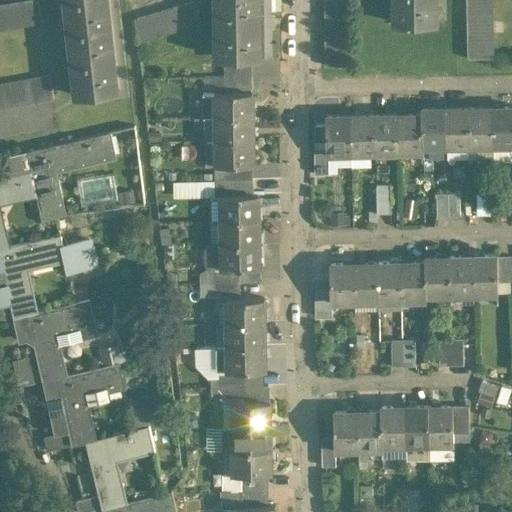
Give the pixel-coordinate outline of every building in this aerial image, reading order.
[(39,0),(19,0),(4,2),(8,26),(42,20),(39,0)] [(109,0),(65,0),(72,61),(70,61),(70,62),(72,62),(75,93),(119,88),(109,0)] [(194,0),(193,0),(182,3),(189,24),(201,21),(194,0)] [(260,0),(215,0),(216,54),(261,54),(260,0)] [(394,0),(394,21),(437,21),(437,0),(394,0)] [(492,0),(467,0),(468,10),(492,10),(492,0)] [(182,3),(170,7),(177,28),(189,24),(182,3)] [(350,6),(326,6),(326,18),(350,18),(350,6)] [(170,7),(159,11),(165,32),(177,28),(170,7)] [(492,10),(468,10),(468,22),(493,21),(492,10)] [(159,11),(147,14),(153,35),(165,32),(159,11)] [(147,14),(134,18),(137,40),(153,35),(147,14)] [(350,18),(326,18),(326,29),(350,29),(350,18)] [(493,21),(468,22),(468,33),(493,32),(493,21)] [(350,29),(326,29),(326,41),(350,41),(350,29)] [(493,32),(468,33),(468,44),(493,44),(493,32)] [(350,41),(326,41),(326,52),(350,52),(350,41)] [(493,44),(468,44),(469,57),(493,56),(493,44)] [(350,52),(326,52),(326,65),(350,65),(350,52)] [(251,62),(226,62),(226,75),(251,74),(251,62)] [(50,74),(16,79),(20,103),(54,97),(50,74)] [(251,74),(226,75),(226,87),(252,86),(251,74)] [(226,87),(226,75),(205,75),(205,87),(226,87)] [(16,79),(0,82),(0,106),(20,103),(16,79)] [(253,90),(215,91),(203,92),(204,116),(216,116),(216,115),(253,114),(253,90)] [(511,105),(493,106),(494,144),(511,143),(511,105)] [(471,144),(470,106),(446,107),(447,145),(447,157),(471,156),(471,144)] [(494,144),(493,106),(470,106),(471,144),(494,144)] [(447,145),(446,107),(421,107),(421,112),(422,112),(423,145),(424,145),(447,145)] [(421,112),(398,113),(399,150),(424,150),(424,145),(423,145),(422,112),(421,112)] [(374,113),(351,114),(352,151),(375,151),(374,113)] [(398,113),(374,113),(375,151),(399,150),(398,113)] [(253,114),(216,115),(216,116),(216,120),(208,120),(208,138),(208,139),(253,138),(253,114)] [(351,114),(327,114),(327,123),(327,142),(328,152),(329,152),(352,151),(351,114)] [(327,123),(314,124),(314,142),(327,142),(327,123)] [(89,134),(10,152),(15,171),(32,167),(36,187),(36,188),(43,217),(65,211),(53,164),(94,155),(89,134)] [(253,138),(208,139),(208,138),(207,138),(207,162),(211,162),(215,162),(252,162),(254,162),(253,138)] [(327,142),(314,142),(315,172),(329,172),(329,152),(328,152),(327,142)] [(252,162),(215,162),(215,178),(252,177),(252,162)] [(15,171),(0,174),(0,245),(10,243),(0,199),(0,195),(36,188),(36,187),(32,167),(15,171)] [(172,178),(173,194),(213,193),(212,177),(172,178)] [(252,177),(215,178),(216,194),(253,194),(252,177)] [(391,183),(377,183),(377,211),(391,212),(391,183)] [(460,191),(448,192),(449,214),(460,214),(460,191)] [(449,214),(448,192),(436,192),(437,214),(449,214)] [(216,194),(212,194),(212,219),(222,218),(259,217),(259,194),(253,194),(216,194)] [(330,221),(348,220),(347,211),(329,211),(330,221)] [(259,217),(222,218),(222,241),(222,242),(259,241),(259,217)] [(10,243),(0,245),(0,282),(0,284),(0,303),(12,300),(15,313),(37,308),(26,261),(66,252),(64,243),(61,231),(10,243)] [(90,238),(64,243),(66,252),(70,267),(96,261),(90,238)] [(259,241),(222,242),(222,241),(209,241),(209,242),(207,245),(206,253),(207,261),(209,265),(214,265),(222,265),(260,265),(259,241)] [(498,254),(473,255),(474,292),(499,291),(498,279),(498,255),(498,254)] [(450,255),(425,256),(425,259),(426,259),(426,293),(427,293),(451,293),(450,255)] [(473,255),(450,255),(451,293),(474,292),(473,255)] [(511,255),(498,255),(498,279),(511,278),(511,255)] [(425,259),(401,260),(402,298),(427,297),(427,293),(426,293),(426,259),(425,259)] [(401,260),(378,261),(379,298),(402,298),(401,260)] [(354,261),(330,262),(331,287),(331,299),(332,299),(355,299),(354,261)] [(378,261),(354,261),(355,299),(379,298),(378,261)] [(260,265),(222,265),(214,265),(214,270),(204,270),(204,281),(215,281),(239,281),(260,280),(260,265)] [(239,281),(215,281),(215,293),(240,293),(239,281)] [(331,287),(315,287),(315,315),(333,315),(332,299),(331,299),(331,287)] [(37,308),(15,313),(15,314),(19,334),(34,330),(38,352),(41,365),(44,377),(69,371),(62,341),(99,332),(90,295),(37,308)] [(265,320),(265,296),(227,297),(228,321),(265,320)] [(0,303),(0,317),(15,314),(15,313),(12,300),(0,303)] [(265,320),(228,321),(228,344),(265,344),(265,320)] [(101,357),(121,355),(118,339),(99,341),(101,357)] [(404,364),(403,339),(392,340),(392,364),(404,364)] [(416,364),(415,339),(403,339),(404,364),(416,364)] [(452,339),(439,340),(440,363),(452,363),(452,339)] [(464,339),(452,339),(452,363),(464,363),(464,339)] [(228,344),(219,345),(219,369),(266,368),(265,344),(228,344)] [(38,352),(16,358),(18,370),(41,365),(38,352)] [(69,371),(44,377),(44,378),(49,397),(53,412),(52,412),(57,430),(71,427),(74,441),(88,438),(97,435),(86,388),(124,379),(120,359),(69,371)] [(41,365),(18,370),(21,383),(44,378),(44,377),(41,365)] [(245,372),(220,372),(221,384),(245,384),(245,372)] [(502,386),(482,379),(478,389),(498,396),(502,386)] [(263,383),(263,384),(245,384),(221,384),(221,396),(222,396),(222,400),(224,400),(232,400),(269,399),(268,383),(263,383)] [(271,423),(270,399),(269,399),(232,400),(224,400),(225,424),(271,423)] [(405,405),(381,405),(381,409),(382,442),(383,443),(383,446),(382,446),(382,455),(406,454),(406,442),(405,405)] [(429,405),(405,405),(406,442),(407,442),(407,458),(429,458),(429,442),(430,442),(429,405)] [(453,405),(429,405),(430,442),(454,442),(454,431),(453,406),(453,405)] [(469,405),(453,406),(454,431),(470,430),(469,405)] [(358,409),(334,410),(334,437),(335,447),(336,447),(359,446),(358,409)] [(381,409),(358,409),(359,446),(382,446),(383,446),(383,443),(382,442),(381,409)] [(97,435),(88,438),(101,492),(103,504),(127,498),(117,451),(153,443),(149,422),(97,435)] [(271,423),(225,424),(225,448),(271,447),(271,423)] [(57,430),(46,433),(49,447),(74,441),(71,427),(57,430)] [(334,437),(322,437),(322,464),(336,464),(336,447),(335,447),(334,437)] [(271,447),(225,448),(225,471),(234,471),(234,472),(243,472),(267,471),(271,471),(271,447)] [(268,487),(267,471),(243,472),(243,487),(268,487)] [(268,487),(243,487),(243,504),(268,503),(268,487)] [(128,499),(103,504),(103,505),(105,511),(162,511),(177,509),(172,488),(127,498),(128,499)] [(407,488),(396,489),(396,511),(397,511),(408,511),(407,490),(407,488)] [(420,511),(419,489),(407,490),(408,511),(420,511)] [(101,492),(78,498),(81,510),(103,505),(103,504),(101,492)] [(243,504),(238,505),(238,511),(275,511),(275,502),(268,503),(243,504)]
